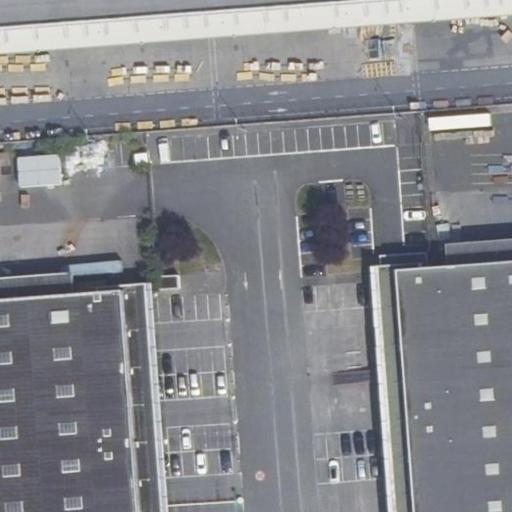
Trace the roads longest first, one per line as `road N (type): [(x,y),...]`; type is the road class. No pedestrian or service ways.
road 1 (unknown): [(0,208),(253,185)]
road 2 (unknown): [(253,185),(406,173)]
